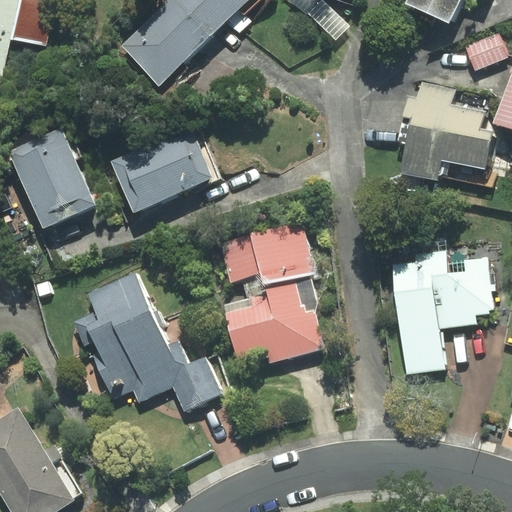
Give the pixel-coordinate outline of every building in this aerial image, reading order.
[(0,0),(0,82),(0,83),(10,39),(17,0),(0,0)] [(17,0),(10,39),(46,45),(54,2),(44,0),(17,0)] [(174,0),(170,0),(122,46),(130,54),(125,58),(164,99),(193,72),(182,61),(209,36),(174,0)] [(174,0),(209,36),(241,6),(251,17),(268,0),(174,0)] [(459,0),(409,0),(409,2),(450,21),(459,0)] [(498,34),(466,47),(475,70),(507,57),(498,34)] [(511,126),(511,70),(495,121),(511,126)] [(456,90),(422,83),(419,101),(409,99),(400,141),(406,143),(400,173),(438,181),(439,177),(493,188),(496,172),(484,169),(492,133),(480,131),(484,112),(453,106),(456,90)] [(113,162),(134,211),(219,175),(198,126),(113,162)] [(61,129),(10,151),(43,227),(95,205),(61,129)] [(269,347),(272,360),(323,347),(314,312),(318,303),(310,275),(314,273),(302,224),(224,244),(233,280),(245,277),(251,302),(226,309),(237,355),(269,347)] [(416,255),(416,262),(395,264),(408,372),(444,368),(439,329),(476,325),(475,314),(494,312),(488,259),(449,263),(447,251),(416,255)] [(205,358),(192,365),(180,340),(167,346),(134,276),(94,295),(102,313),(79,323),(114,399),(133,390),(139,401),(173,386),(184,409),(221,392),(205,358)] [(0,493),(11,511),(56,511),(85,495),(55,446),(43,453),(18,411),(0,421),(0,493)]
